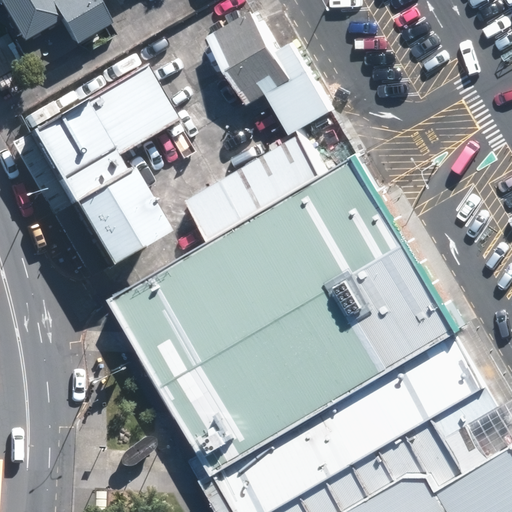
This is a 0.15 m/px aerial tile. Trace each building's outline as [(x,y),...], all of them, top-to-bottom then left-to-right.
[(0,0),(0,12),(14,36),(11,38),(30,71),(71,47),(70,44),(106,23),(91,0),(0,0)] [(271,93),(294,133),(332,111),(292,43),(279,50),(256,11),(212,37),(252,104),(271,93)] [(66,201),(117,171),(107,156),(164,122),(133,70),(25,133),(66,201)] [(218,235),(332,169),(308,128),(194,195),(218,235)] [(356,156),(114,297),(196,440),(204,452),(240,511),(511,511),(511,426),(500,406),(448,435),(444,427),(437,415),(489,383),(441,298),(356,156)] [(117,171),(66,201),(102,265),(163,230),(126,166),(117,171)] [(141,439),(139,440),(122,453),(119,456),(117,459),(116,464),(117,466),(120,468),(123,468),(127,468),(147,454),(148,452),(149,449),(150,446),(150,443),(150,441),(147,440),(144,439),(141,439)] [(99,511),(101,492),(89,491),(87,511),(99,511)]
